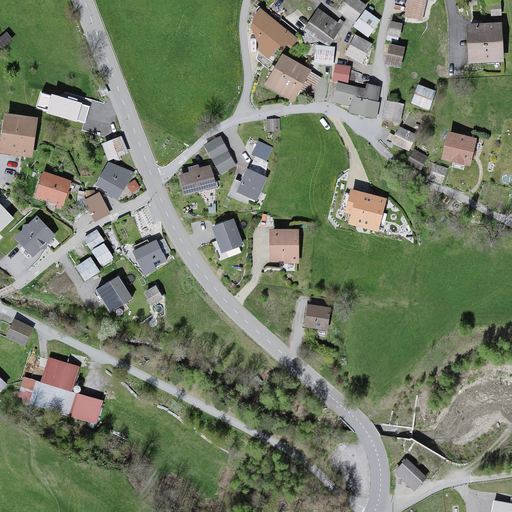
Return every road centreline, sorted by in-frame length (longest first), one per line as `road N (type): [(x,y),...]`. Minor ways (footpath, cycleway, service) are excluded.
road 1 (residential): [(0,307),(277,444),(339,493),(374,509)]
road 2 (tertiary): [(151,179),(206,278),(369,436),(379,470),(374,509)]
road 3 (residential): [(151,179),(244,117),(315,108),(368,130)]
road 4 (tertiary): [(82,0),(151,179)]
road 5 (track): [(374,509),(446,484),(511,473)]
